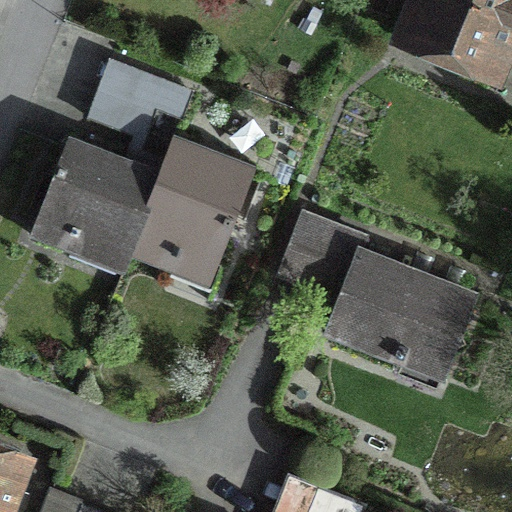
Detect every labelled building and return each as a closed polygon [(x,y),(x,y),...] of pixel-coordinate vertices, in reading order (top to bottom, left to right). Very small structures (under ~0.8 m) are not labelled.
[(511,0),(421,0),(407,37),(491,70),(501,48),(511,52),(511,0)] [(79,233),(128,252),(130,252),(176,134),(174,133),(181,117),(156,107),(99,85),(87,116),(144,138),(169,148),(160,170),(69,134),(31,233),(73,250),(79,233)] [(203,154),(206,146),(176,134),(130,252),(131,253),(174,270),(181,250),(216,263),(251,172),(203,154)] [(405,358),(442,372),(445,373),(475,294),(362,250),(367,236),(304,212),(280,273),(313,285),(323,260),(350,271),(327,328),(405,358)] [(0,453),(0,511),(3,511),(23,463),(0,453)] [(358,511),(361,504),(331,492),(322,511),(358,511)] [(106,511),(82,502),(77,511),(106,511)]
